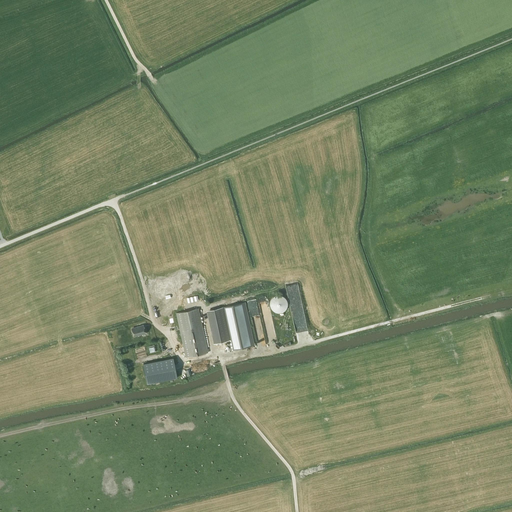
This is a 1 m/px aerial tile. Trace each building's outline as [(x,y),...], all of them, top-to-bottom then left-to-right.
[(279,295),(277,295),(275,296),(274,296),(272,298),(271,298),(271,299),(270,301),(270,304),(270,306),(271,308),(271,309),(273,310),(274,311),(275,312),(277,312),(278,312),(280,312),(281,312),(283,311),(284,310),(285,309),(287,307),(287,306),(287,304),(287,302),(287,300),(286,299),(285,298),(283,296),(282,296),(280,295),(279,295)] [(254,345),(244,302),(220,307),(209,309),(216,342),(227,340),(230,350),(254,345)] [(208,352),(198,308),(176,313),(186,357),(208,352)] [(146,333),(143,325),(136,327),(131,329),(133,336),(138,334),(138,335),(146,333)] [(173,358),(143,364),(147,384),(177,377),(173,358)]
